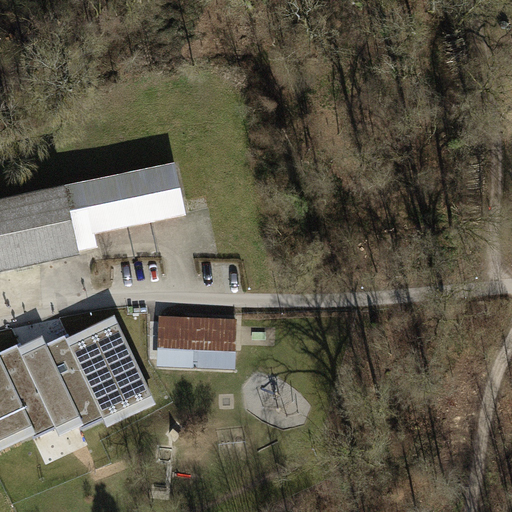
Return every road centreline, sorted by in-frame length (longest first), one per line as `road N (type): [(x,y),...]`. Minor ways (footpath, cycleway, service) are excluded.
road 1 (track): [(0,323),(149,299),(348,301),(511,290)]
road 2 (track): [(500,291),(503,185),(468,0)]
road 3 (track): [(469,511),(495,374),(511,337)]
